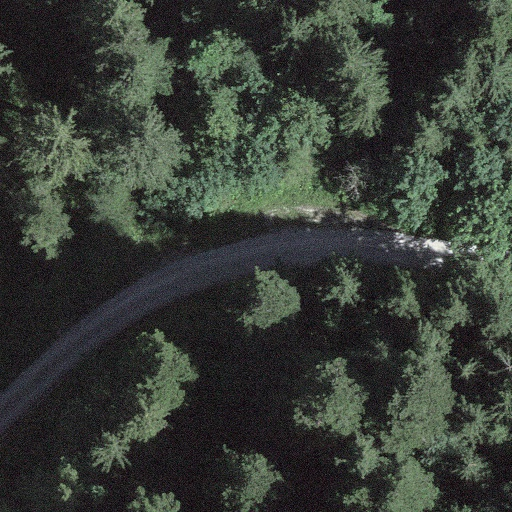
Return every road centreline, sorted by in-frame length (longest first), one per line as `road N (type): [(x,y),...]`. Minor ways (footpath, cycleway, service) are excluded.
road 1 (track): [(0,414),(79,335),(139,294),(228,256),(316,242),(511,262)]
road 2 (track): [(0,248),(52,55),(83,0)]
